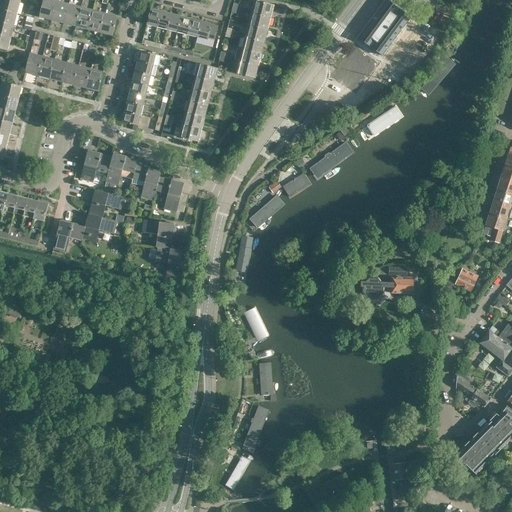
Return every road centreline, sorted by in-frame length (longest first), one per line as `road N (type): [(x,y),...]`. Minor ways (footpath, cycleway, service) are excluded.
road 1 (tertiary): [(229,197),(271,125),(365,0)]
road 2 (residential): [(451,437),(443,410),(449,355),(511,268)]
road 3 (tertiary): [(202,337),(166,511)]
road 4 (tertiary): [(180,511),(207,392),(202,337)]
road 5 (residential): [(103,126),(87,121),(66,130),(48,186),(0,177)]
road 6 (residential): [(229,197),(103,126)]
road 7 (tertiary): [(202,337),(229,197)]
road 8 (residential): [(103,126),(133,0)]
